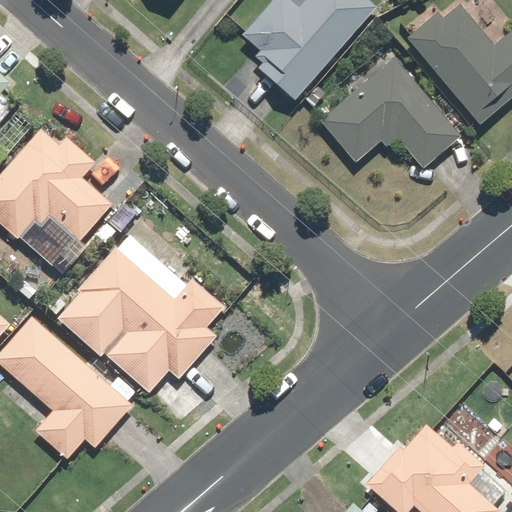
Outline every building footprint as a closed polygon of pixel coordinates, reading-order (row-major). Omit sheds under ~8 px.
[(154,0),(167,10),(175,0),(154,0)] [(255,4),(250,0),(235,0),(222,15),(235,27),(255,4)] [(373,8),(364,0),(274,0),(237,42),(254,56),(245,67),(286,104),(373,8)] [(511,29),(489,49),(453,6),(405,47),(475,129),(511,97),(511,29)] [(350,163),(374,143),(380,150),(390,141),(418,174),(457,140),(389,60),(316,122),(350,163)] [(0,119),(10,109),(0,100),(0,90),(3,87),(0,83),(0,119)] [(55,147),(37,132),(0,174),(0,229),(13,240),(27,224),(38,234),(51,219),(79,244),(110,209),(78,182),(94,164),(63,137),(55,147)] [(185,288),(127,237),(52,324),(142,402),(166,375),(175,383),(212,341),(203,333),(225,309),(192,280),(185,288)] [(28,318),(0,348),(0,370),(50,416),(33,435),(64,463),(81,445),(91,455),(130,412),(126,408),(135,397),(117,380),(107,391),(28,318)] [(489,511),(464,487),(480,471),(452,444),(446,451),(423,430),(401,453),(395,447),(359,484),(388,511),(406,511),(408,510),(410,511),(489,511)] [(357,511),(349,504),(342,511),(374,511),(375,511),(365,502),(357,511)]
